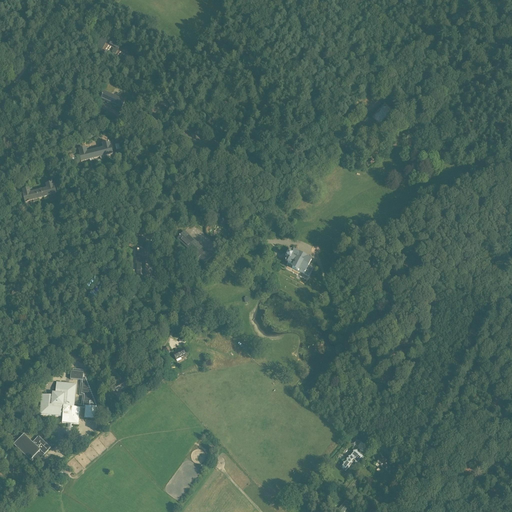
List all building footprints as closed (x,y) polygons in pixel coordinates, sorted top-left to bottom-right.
[(104,93),(101,100),(113,105),(112,106),(116,107),(116,106),(121,108),(122,108),(126,99),(120,97),(119,99),(104,93)] [(381,131),(396,114),(384,105),(363,130),(371,137),(378,128),(381,131)] [(153,107),(148,116),(159,122),(164,113),(153,107)] [(86,149),(79,150),(80,154),(79,155),(81,162),(90,160),(90,162),(94,161),(93,159),(101,157),(101,159),(105,158),(104,156),(113,154),(111,147),(110,147),(109,143),(101,145),(100,145),(100,147),(101,149),(89,152),(89,150),(88,148),(86,149)] [(30,189),(23,191),(24,195),(23,195),(23,198),(25,203),(33,201),(34,202),(37,202),(37,200),(44,198),(45,200),(48,199),(48,197),(56,195),(54,187),(53,187),(52,183),(45,185),(43,186),(44,187),(44,190),(33,193),(32,190),(32,189),(30,189)] [(205,265),(211,257),(185,232),(178,239),(205,265)] [(143,239),(143,237),(141,237),(141,239),(138,239),(138,243),(138,246),(137,276),(144,277),(145,239),(143,239)] [(285,257),(285,259),(287,260),(285,262),(288,263),(288,264),(294,267),(292,269),(298,272),(308,277),(313,268),(309,266),(311,261),(294,252),(291,251),(289,253),(288,253),(287,254),(285,257)] [(176,360),(185,355),(182,349),(173,354),(176,360)] [(42,395),(40,415),(62,417),(62,423),(79,424),(79,417),(80,408),(85,408),(84,418),(96,420),(96,419),(97,407),(96,407),(97,405),(96,405),(96,403),(95,403),(95,401),(94,401),(94,399),(93,399),(93,397),(92,397),(93,395),(91,395),(92,393),(91,393),(91,391),(90,391),(90,389),(89,389),(89,387),(88,386),(88,384),(87,384),(88,382),(87,382),(87,380),(86,380),(86,378),(83,378),(83,373),(83,371),(73,370),(73,372),(71,372),(70,380),(81,381),(79,396),(82,396),(81,405),(75,405),(76,385),(57,383),(55,395),(54,396),(42,395)] [(123,380),(126,378),(129,376),(127,372),(120,375),(123,380)] [(117,392),(126,387),(122,381),(113,386),(117,392)] [(14,445),(30,461),(34,457),(38,461),(51,448),(38,437),(32,443),(24,434),(14,445)] [(356,438),(355,437),(350,444),(351,445),(354,448),(360,441),(356,438)] [(0,443),(0,456),(3,460),(10,453),(0,443)] [(360,463),(362,460),(364,457),(355,450),(340,468),(345,472),(353,462),(357,465),(359,462),(360,463)] [(381,456),(376,462),(383,469),(388,463),(381,456)] [(383,469),(391,475),(396,469),(388,463),(383,469)] [(61,469),(58,472),(64,478),(67,475),(63,471),(61,469)] [(344,511),(351,505),(346,501),(338,510),(340,511),(344,511)]
